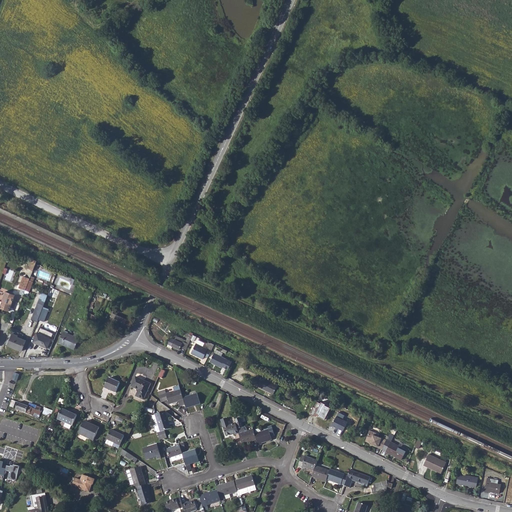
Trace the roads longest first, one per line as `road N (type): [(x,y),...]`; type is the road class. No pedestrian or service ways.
road 1 (track): [(167,266),(511,428)]
road 2 (tertiary): [(291,0),(170,260)]
road 3 (residential): [(132,339),(301,424)]
road 4 (unclassified): [(0,185),(170,260)]
road 5 (residential): [(301,424),(444,496)]
